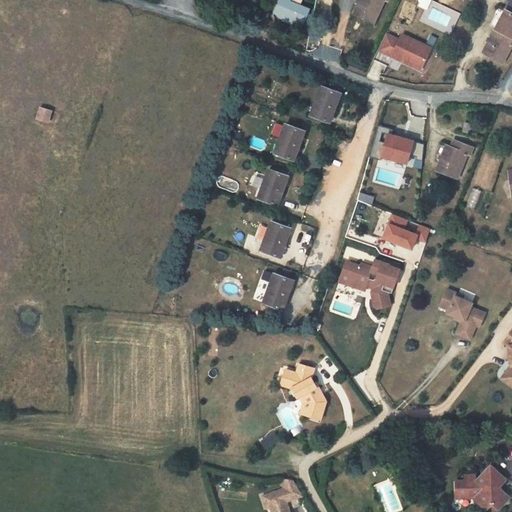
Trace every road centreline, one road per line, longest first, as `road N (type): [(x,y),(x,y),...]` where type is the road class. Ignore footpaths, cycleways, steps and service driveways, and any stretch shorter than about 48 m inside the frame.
road 1 (residential): [(377,89),(120,0)]
road 2 (residential): [(377,89),(316,256)]
road 3 (residential): [(498,99),(377,89)]
